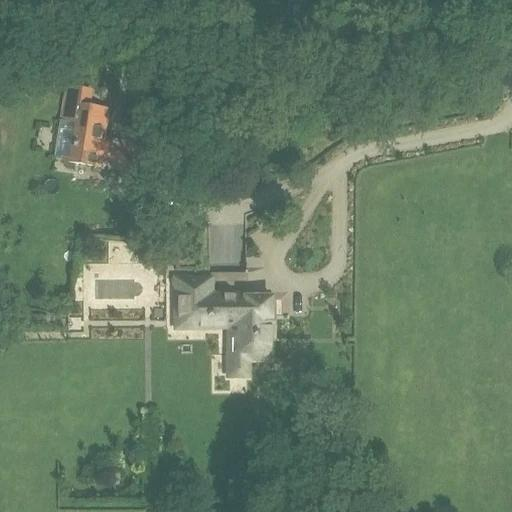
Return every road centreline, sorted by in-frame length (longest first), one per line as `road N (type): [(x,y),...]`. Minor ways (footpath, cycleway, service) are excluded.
road 1 (residential): [(0,12),(375,57),(450,57),(511,43)]
road 2 (unknown): [(218,40),(187,179)]
